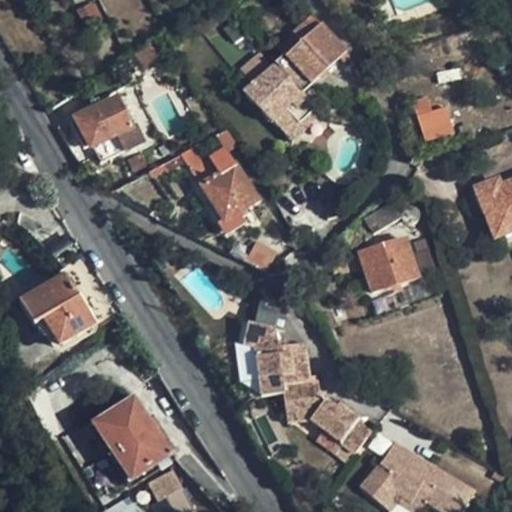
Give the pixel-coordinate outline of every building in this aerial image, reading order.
[(92,5),(77,13),(85,28),(99,22),(92,5)] [(363,15),(356,21),(364,28),(371,22),(363,15)] [(343,64),(349,58),(313,16),(298,30),(305,39),(301,43),(327,71),(339,59),(343,64)] [(305,39),(298,30),(277,50),(284,58),(301,43),(305,39)] [(154,40),(130,57),(140,71),(162,54),(154,40)] [(310,86),(327,71),(301,43),(284,58),(310,86)] [(253,87),(273,68),(260,52),(238,70),(253,87)] [(284,58),(273,67),(300,95),(310,86),(284,58)] [(300,95),(273,67),(273,68),(253,87),(243,96),(270,124),(284,111),(303,130),(316,117),(314,116),(317,113),(300,95)] [(140,146),(116,99),(78,120),(93,149),(95,148),(104,165),(122,156),(132,175),(156,162),(146,143),(140,146)] [(450,110),(422,119),(431,142),(459,132),(450,110)] [(284,111),(270,124),(290,143),(304,130),(303,130),(284,111)] [(213,176),(197,148),(189,153),(204,181),(213,176)] [(220,178),(203,188),(224,220),(215,226),(224,238),(245,225),(237,213),(256,200),(225,152),(209,162),(220,178)] [(511,232),(511,185),(500,190),(496,182),(474,191),(494,240),(504,236),(511,232)] [(224,220),(203,188),(195,194),(215,226),(224,220)] [(323,202),(325,218),(341,212),(323,202)] [(365,222),(369,229),(372,237),(399,219),(391,206),(365,222)] [(372,237),(369,229),(347,244),(351,251),(372,237)] [(417,280),(404,241),(358,256),(373,295),(417,280)] [(95,326),(65,275),(17,304),(31,327),(40,321),(56,348),(95,326)] [(248,314),(236,335),(247,340),(247,359),(248,390),(268,389),(270,418),(295,419),(318,432),(339,444),(349,451),(362,429),(350,422),(353,415),(326,399),(324,403),(308,394),(302,395),(301,378),(293,378),(291,338),(269,340),(267,324),(248,314)] [(247,340),(236,335),(236,359),(247,359),(247,340)] [(123,484),(160,461),(165,458),(128,398),(87,423),(123,484)] [(332,457),(339,444),(318,432),(310,444),(332,457)] [(359,491),(377,507),(392,493),(409,503),(413,496),(426,503),(440,511),(459,511),(472,491),(393,446),(383,463),(359,491)] [(165,458),(160,461),(166,471),(171,467),(165,458)] [(188,511),(166,471),(144,483),(155,503),(159,501),(164,511),(188,511)] [(392,493),(377,507),(384,511),(416,511),(426,503),(413,496),(409,503),(392,493)]
